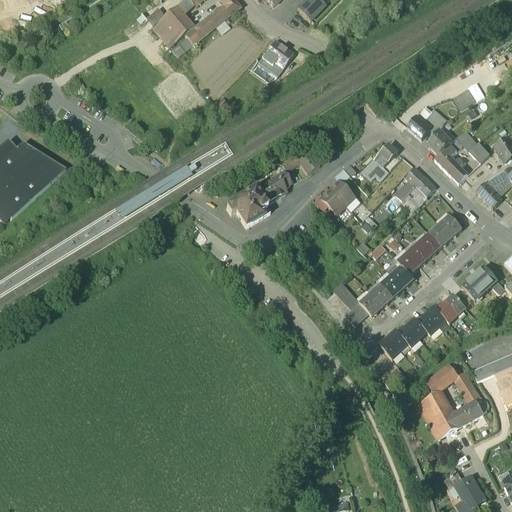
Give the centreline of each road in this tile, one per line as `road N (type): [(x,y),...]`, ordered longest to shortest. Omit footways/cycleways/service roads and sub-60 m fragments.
road 1 (unclassified): [(381,129),(310,193),(282,233),(241,245),(122,157)]
road 2 (residential): [(381,129),(318,46),(263,19),(244,0)]
road 3 (track): [(335,368),(361,402),(406,511)]
road 4 (residential): [(494,231),(377,335)]
road 5 (residential): [(494,231),(381,129)]
